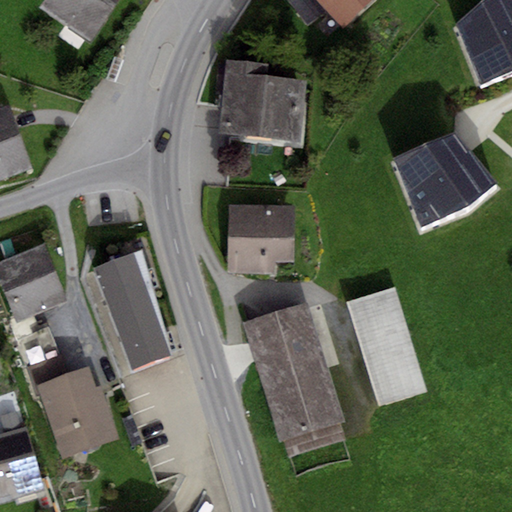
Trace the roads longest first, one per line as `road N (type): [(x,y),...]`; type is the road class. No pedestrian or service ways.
road 1 (secondary): [(163,166),(173,241),(254,511)]
road 2 (unknown): [(56,189),(75,326),(108,390)]
road 3 (secondary): [(213,3),(178,75),(163,166)]
road 4 (unknown): [(452,0),(451,24),(379,152)]
road 5 (residential): [(0,210),(93,175),(163,166)]
